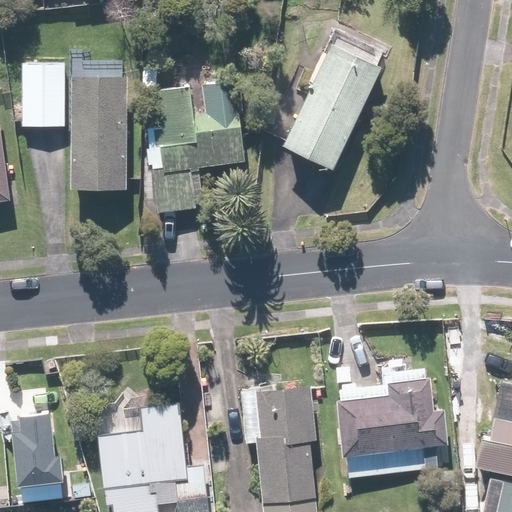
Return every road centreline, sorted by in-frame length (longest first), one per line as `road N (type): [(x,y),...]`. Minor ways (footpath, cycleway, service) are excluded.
road 1 (residential): [(0,309),(442,259)]
road 2 (residential): [(442,259),(476,0)]
